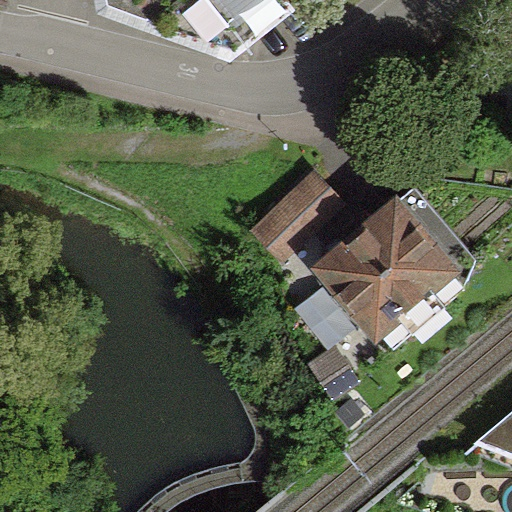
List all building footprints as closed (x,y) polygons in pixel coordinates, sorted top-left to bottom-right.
[(250,35),(222,0),(116,0),(119,15),(238,57),(250,35)] [(222,0),(250,35),(293,0),(222,0)] [(280,261),(353,222),(327,174),(254,214),(280,261)] [(460,271),(395,202),(322,271),(387,340),(460,271)] [(511,446),(511,407),(493,421),(511,446)]
